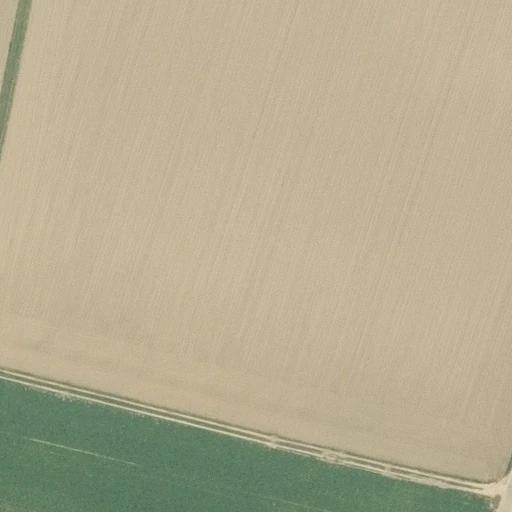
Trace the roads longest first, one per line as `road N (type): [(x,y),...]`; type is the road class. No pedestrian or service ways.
road 1 (track): [(508,503),(0,378)]
road 2 (track): [(24,0),(0,123)]
